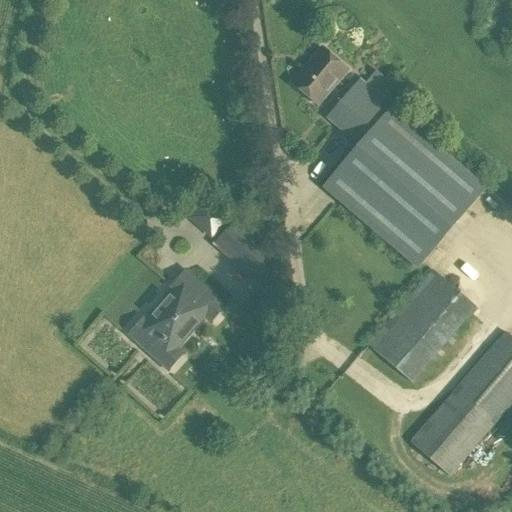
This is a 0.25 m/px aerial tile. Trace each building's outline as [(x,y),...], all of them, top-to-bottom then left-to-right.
[(314,107),(344,72),(319,50),(307,64),(309,66),(303,74),(300,72),(289,85),(314,107)] [(321,189),(417,270),(449,233),(486,190),(387,108),(356,82),(324,120),(356,147),(357,147),(321,189)] [(252,281),(271,258),(232,223),(212,246),(252,281)] [(412,384),(476,309),(431,272),(368,346),(370,348),(412,384)] [(208,324),(222,308),(182,273),(168,289),(174,294),(146,326),(140,321),(126,336),(165,371),(180,356),(171,348),(199,316),(208,324)] [(450,477),(511,404),(511,338),(504,332),(410,444),(450,477)]
